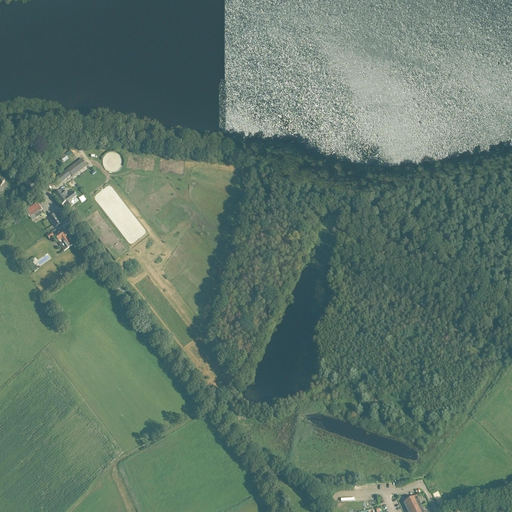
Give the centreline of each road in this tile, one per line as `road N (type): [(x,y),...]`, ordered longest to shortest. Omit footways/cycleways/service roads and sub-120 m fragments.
road 1 (unclassified): [(511,308),(351,192),(278,165),(76,137),(0,141)]
road 2 (unclassified): [(277,511),(48,199),(0,164)]
